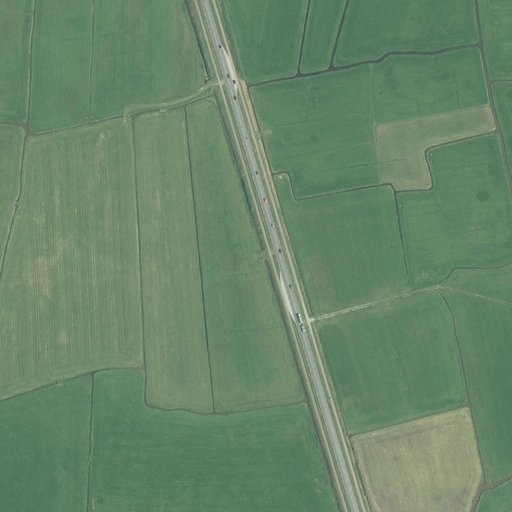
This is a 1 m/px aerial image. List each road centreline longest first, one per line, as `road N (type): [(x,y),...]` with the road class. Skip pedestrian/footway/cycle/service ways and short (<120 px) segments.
road 1 (primary): [(355,511),(202,0)]
road 2 (track): [(511,307),(433,289),(300,324)]
